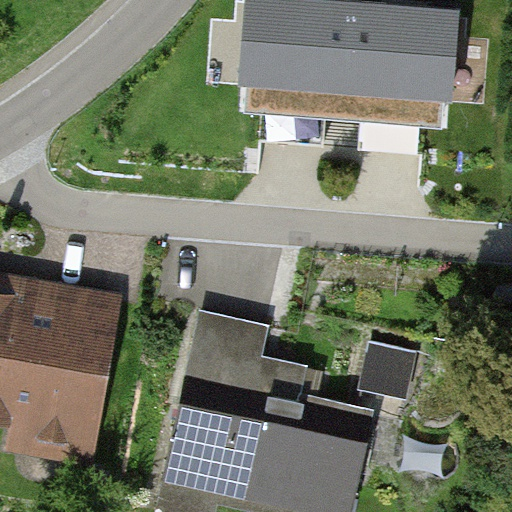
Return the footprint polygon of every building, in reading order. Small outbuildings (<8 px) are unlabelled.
[(348,0),(238,0),(232,75),(266,78),(261,137),(323,142),(326,106),(340,107),(348,0)] [(457,0),(450,0),(348,0),(340,107),(366,109),(363,144),(426,149),(430,93),(450,95),(457,0)] [(124,311),(0,290),(0,443),(10,445),(7,463),(97,478),(124,311)] [(203,313),(161,502),(205,511),(356,511),(378,417),(257,391),(271,328),(203,313)] [(376,333),(366,381),(414,392),(424,344),(376,333)]
